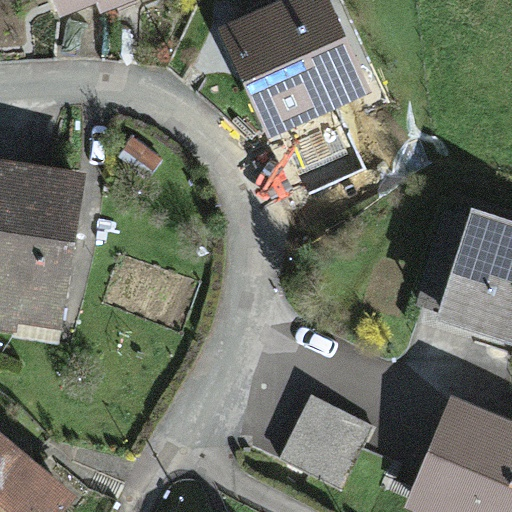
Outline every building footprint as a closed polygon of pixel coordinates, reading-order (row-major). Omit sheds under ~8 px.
[(43,0),(57,36),(155,0),(43,0)] [(327,0),(265,0),(212,23),(261,136),(367,90),(327,0)] [(79,160),(0,150),(0,321),(59,329),(79,160)] [(511,216),(451,197),(414,306),(511,338),(511,216)] [(375,419),(303,381),(265,453),(337,490),(375,419)] [(511,511),(511,419),(446,393),(404,498),(439,511),(511,511)] [(55,511),(75,484),(0,433),(0,511),(55,511)]
